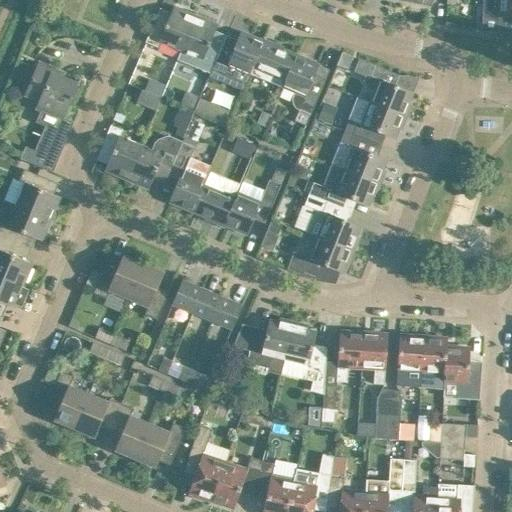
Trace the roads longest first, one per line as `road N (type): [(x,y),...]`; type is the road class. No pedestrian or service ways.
road 1 (residential): [(93,212),(16,401),(42,465),(152,511)]
road 2 (residential): [(377,296),(312,302),(93,212)]
road 3 (residential): [(136,0),(71,157),(93,212)]
road 4 (residential): [(377,296),(460,83)]
road 5 (residential): [(460,83),(442,52),(375,40),(274,0)]
road 6 (residential): [(482,511),(495,304)]
